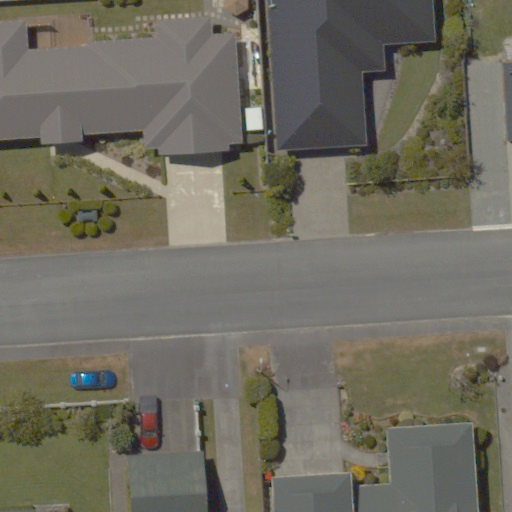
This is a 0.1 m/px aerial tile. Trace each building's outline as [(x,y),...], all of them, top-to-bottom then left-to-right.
[(429,0),(269,0),(273,133),(368,130),(366,55),(431,53),(429,0)] [(0,127),(38,125),(38,136),(81,133),(80,123),(137,119),(139,137),(237,131),(231,25),(213,27),(212,9),(157,13),(158,22),(23,30),(22,10),(0,11),(0,127)] [(267,458),(270,511),(470,511),(465,414),(377,418),(380,465),(349,467),(348,453),(267,458)] [(207,511),(205,443),(122,447),(124,511),(207,511)] [(0,511),(38,511),(38,500),(0,500),(0,511)]
